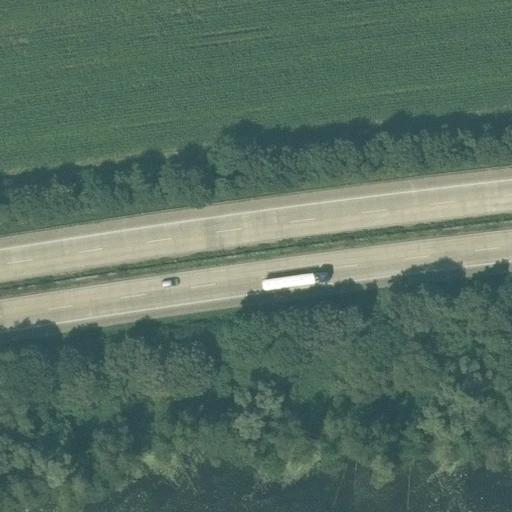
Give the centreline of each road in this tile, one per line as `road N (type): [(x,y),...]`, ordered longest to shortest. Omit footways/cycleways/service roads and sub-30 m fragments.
road 1 (motorway): [(0,317),(511,247)]
road 2 (motorway): [(511,196),(0,266)]
